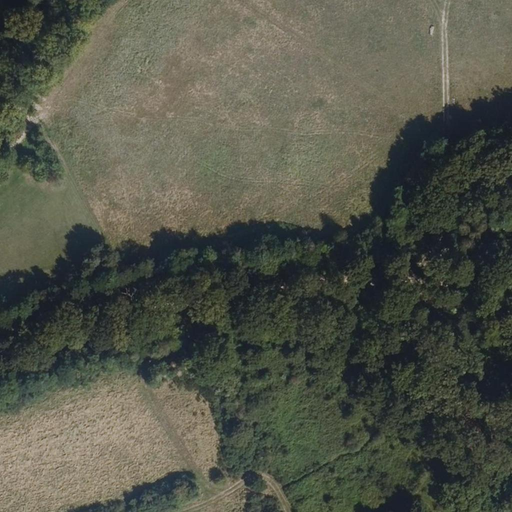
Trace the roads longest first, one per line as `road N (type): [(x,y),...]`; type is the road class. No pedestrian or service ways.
road 1 (track): [(511,286),(334,288),(174,306),(0,358)]
road 2 (track): [(176,511),(258,473),(274,481),(287,511)]
